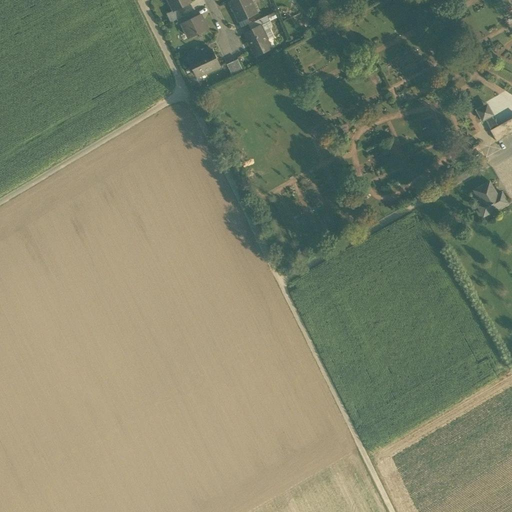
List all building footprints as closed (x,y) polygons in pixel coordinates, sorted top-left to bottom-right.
[(174,12),(174,13),(178,11),(190,4),(188,0),(167,0),(168,0),(174,12)] [(232,0),(229,2),(239,23),(257,14),(250,0),(232,0)] [(171,22),(176,20),(181,17),(178,11),(174,13),(174,12),(167,15),(171,22)] [(267,15),(270,21),(277,18),(274,12),(267,15)] [(187,14),(181,17),(176,20),(179,27),(182,26),(181,25),(190,21),(187,14)] [(248,24),(251,30),(260,25),(269,21),(270,21),(267,15),(248,24)] [(182,26),(188,39),(207,30),(200,16),(190,21),(181,25),(182,26)] [(269,21),(260,25),(267,39),(273,36),(270,29),(271,25),(269,21)] [(272,48),(267,39),(260,25),(251,30),(244,33),(255,57),(272,48)] [(189,61),(196,77),(220,66),(212,50),(189,61)] [(226,64),(232,75),(242,70),(237,59),(226,64)] [(486,120),(493,116),(494,116),(487,104),(476,110),(483,122),(486,120)] [(486,120),(491,131),(499,127),(493,116),(486,120)] [(511,119),(500,126),(502,130),(511,124),(511,119)] [(500,126),(499,127),(491,131),(498,141),(511,133),(511,124),(502,130),(500,126)] [(476,205),(481,214),(493,207),(494,210),(501,207),(500,205),(507,201),(502,193),(497,195),(495,196),(493,193),(495,191),(489,181),(474,190),(480,203),(476,205)] [(493,207),(481,214),(483,216),(494,210),(493,207)]
